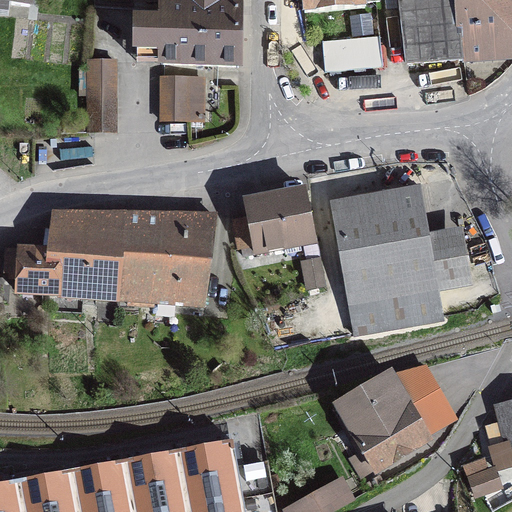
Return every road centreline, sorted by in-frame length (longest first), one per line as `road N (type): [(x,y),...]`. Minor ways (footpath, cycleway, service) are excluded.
road 1 (residential): [(0,222),(143,181),(319,149),(446,137),(486,117)]
road 2 (residential): [(374,511),(419,485),(511,369)]
